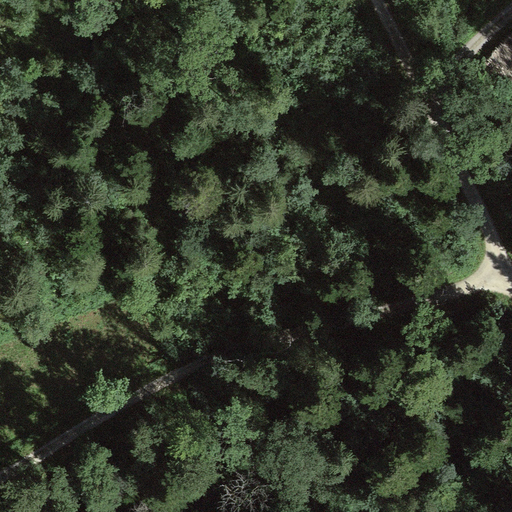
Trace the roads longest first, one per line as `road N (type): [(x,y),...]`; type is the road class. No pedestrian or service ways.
road 1 (track): [(0,477),(212,355),(511,277)]
road 2 (track): [(376,0),(511,270)]
road 3 (track): [(425,95),(511,3)]
